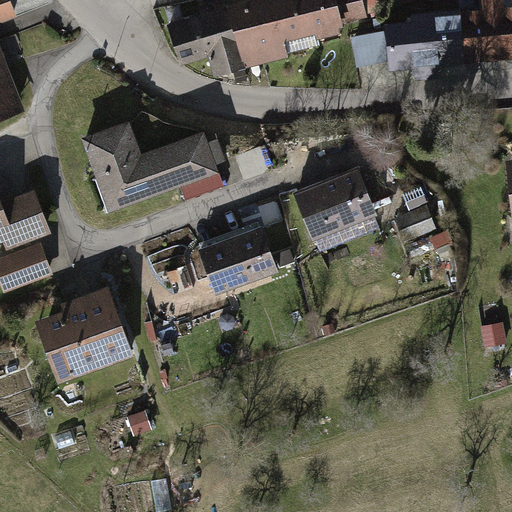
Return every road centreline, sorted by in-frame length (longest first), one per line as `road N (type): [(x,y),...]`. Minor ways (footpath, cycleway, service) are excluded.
road 1 (residential): [(106,18),(54,65),(38,111),(46,158),(75,227),(117,233),(273,179)]
road 2 (tertiary): [(106,18),(176,89),(313,106),(511,89)]
